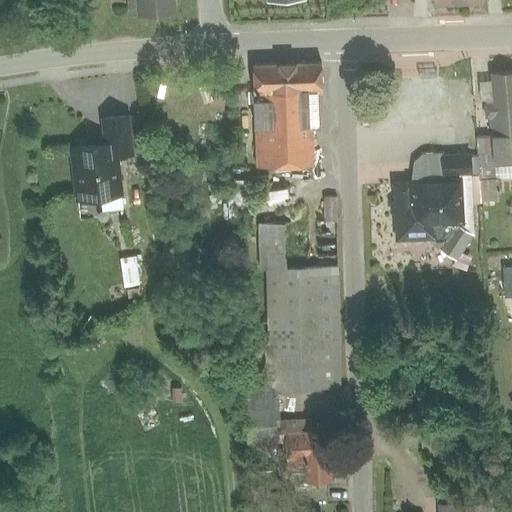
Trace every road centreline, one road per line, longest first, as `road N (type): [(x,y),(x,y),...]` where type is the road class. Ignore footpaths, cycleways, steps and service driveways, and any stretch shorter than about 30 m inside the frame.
road 1 (residential): [(361,511),(343,59)]
road 2 (secondary): [(0,67),(215,46)]
road 3 (secondary): [(342,41),(511,34)]
road 4 (secondary): [(215,46),(342,41)]
